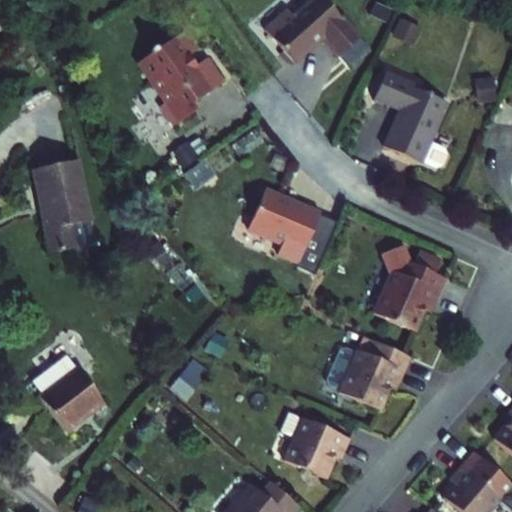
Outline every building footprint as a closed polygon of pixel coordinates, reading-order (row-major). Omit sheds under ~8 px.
[(273,15),(250,36),(268,56),(277,65),(279,68),(307,44),(324,62),(345,43),(326,21),(325,22),(304,0),(302,0),(279,22),(273,15)] [(180,59),(167,40),(130,67),(128,76),(153,110),(148,113),(162,133),(183,118),(179,111),(209,90),(191,66),(181,73),(174,63),(180,59)] [(274,68),(277,65),(268,56),(266,59),(274,68)] [(408,93),(377,79),(364,107),(391,119),(375,155),(411,171),(412,169),(425,175),(431,172),(436,163),(433,157),(419,151),(437,111),(406,98),(408,93)] [(61,166),(18,176),(37,259),(60,254),(54,231),(75,226),(61,166)] [(313,221),(258,197),(240,236),(276,255),(272,263),(290,271),(291,277),(306,285),(329,233),(311,227),(313,221)] [(402,276),(398,274),(391,288),(381,283),(361,324),(402,343),(412,322),(415,316),(421,318),(434,291),(423,286),(429,273),(408,264),(402,276)] [(418,325),(421,318),(415,316),(412,322),(418,325)] [(386,396),(398,369),(362,352),(356,366),(345,361),(343,364),(335,360),(326,361),(315,390),(318,397),(323,399),(326,402),(367,423),(377,400),(380,394),(386,396)] [(80,406),(47,364),(14,391),(49,437),(65,424),(62,420),(80,406)] [(383,402),(386,396),(380,394),(377,400),(383,402)] [(511,410),(509,409),(500,420),(504,424),(500,429),(484,448),(511,471),(511,410)] [(283,445),(273,468),(312,486),(322,465),(325,459),(332,462),(339,448),(278,419),(269,439),(283,445)] [(500,429),(504,424),(500,420),(495,425),(500,429)] [(329,468),(332,462),(325,459),(322,465),(329,468)] [(511,511),(511,502),(465,462),(445,484),(450,488),(445,493),(433,507),(439,511),(488,511),(491,509),(494,511),(511,511)] [(450,488),(445,484),(441,489),(445,493),(450,488)] [(288,511),(258,485),(250,495),(241,489),(221,511),(288,511)]
